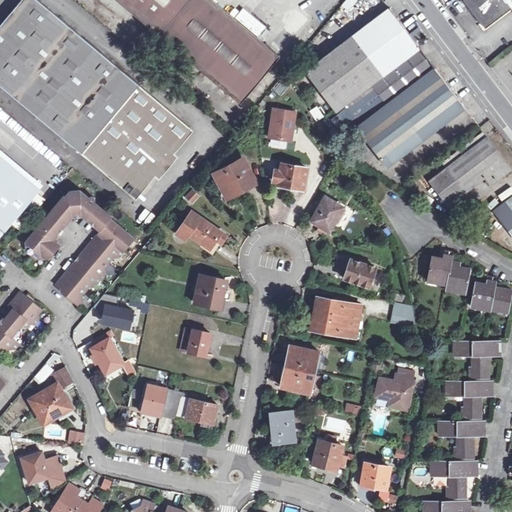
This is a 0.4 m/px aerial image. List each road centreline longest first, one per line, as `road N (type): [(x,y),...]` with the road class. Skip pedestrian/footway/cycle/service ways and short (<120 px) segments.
road 1 (residential): [(239,461),(275,284)]
road 2 (residential): [(106,425),(98,452),(104,461),(224,484)]
road 3 (unclassified): [(511,119),(421,0)]
road 4 (residential): [(235,461),(132,439),(106,425)]
road 5 (residential): [(485,509),(510,382)]
road 6 (residential): [(275,284),(299,269),(291,242),(270,238),(258,247),(254,264),(262,278)]
road 7 (unknown): [(0,127),(56,176),(28,219)]
